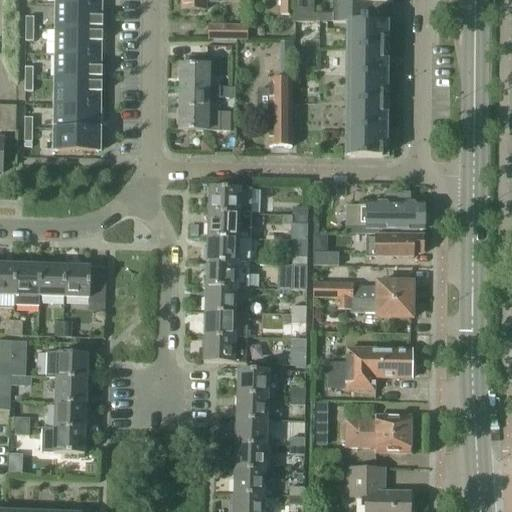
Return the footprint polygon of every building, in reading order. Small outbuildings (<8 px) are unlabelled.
[(180,0),(181,11),(206,12),(206,5),(216,5),(216,0),(180,0)] [(307,23),(307,0),(293,0),(294,23),(307,23)] [(349,158),(380,158),(380,147),(384,147),(384,115),(381,115),(381,94),(384,94),(385,62),(381,62),(381,40),(385,40),(385,24),(379,24),(379,15),(376,8),(376,3),(390,3),(390,0),(355,0),(356,2),(332,2),(332,23),(350,24),(349,158)] [(288,2),(280,2),(280,15),(288,16),(288,2)] [(55,6),(55,31),(99,32),(99,29),(101,29),(102,19),(99,19),(100,6),(55,6)] [(25,31),(33,31),(33,19),(25,19),(25,31)] [(246,43),(246,28),(208,27),(208,42),(246,43)] [(24,43),(33,43),(33,31),(25,31),(24,43)] [(55,31),(55,56),(99,57),(99,44),(101,44),(101,34),(99,34),(99,32),(55,31)] [(55,56),(55,81),(99,82),(99,79),(101,79),(101,70),(99,70),(99,57),(55,56)] [(185,66),(203,67),(203,58),(185,57),(185,66)] [(203,67),(185,66),(180,66),(180,90),(228,90),(228,89),(219,89),(219,79),(208,79),(208,67),(203,67)] [(24,81),(32,81),(32,69),(24,69),(24,81)] [(24,93),(32,93),(32,81),(24,81),(24,93)] [(54,107),(98,107),(98,94),(101,94),(101,85),(99,85),(99,82),(55,81),(54,107)] [(268,92),(257,92),(257,116),(268,116),(268,149),(291,149),(291,83),(275,84),(268,84),(268,92)] [(228,99),(228,90),(180,90),(180,111),(207,111),(207,99),(219,99),(228,99)] [(1,133),(15,133),(16,107),(2,107),(1,133)] [(98,107),(54,107),(54,131),(53,132),(98,132),(98,131),(98,107)] [(207,114),(207,111),(180,111),(179,132),(230,133),(230,114),(207,114)] [(23,131),(32,132),(32,119),(23,119),(23,131)] [(23,144),(31,144),(32,132),(23,131),(23,144)] [(53,153),(98,154),(98,132),(53,132),(53,153)] [(211,144),(201,144),(201,154),(211,155),(211,144)] [(250,217),(251,191),(208,190),(208,216),(250,217)] [(365,229),(345,228),(345,236),(381,236),(381,231),(424,232),(424,205),(410,205),(410,194),(385,194),(385,205),(365,205),(365,229)] [(291,218),(307,219),(307,209),(291,209),(291,218)] [(249,242),(250,217),(208,216),(207,240),(249,242)] [(306,227),(307,219),(291,218),(291,227),(306,227)] [(423,238),(364,238),(364,260),(413,260),(413,255),(423,255),(423,238)] [(249,267),(249,242),(207,240),(206,265),(249,267)] [(312,268),(338,268),(338,255),(312,255),(312,268)] [(291,268),(306,268),(306,259),(291,259),(291,268)] [(248,292),(249,267),(206,265),(205,291),(248,292)] [(0,297),(14,298),(15,268),(0,267),(0,297)] [(39,309),(39,299),(40,269),(15,268),(14,298),(13,308),(39,309)] [(305,277),(306,268),(291,268),(290,276),(305,277)] [(39,299),(64,300),(65,270),(40,269),(39,299)] [(89,301),(90,271),(65,270),(64,300),(89,301)] [(336,303),(412,304),(412,285),(376,284),(376,290),(351,289),(352,286),(313,286),(312,300),(336,300),(336,303)] [(247,302),(248,292),(205,291),(204,315),(235,316),(235,302),(247,302)] [(411,320),(412,304),(336,303),(336,312),(349,313),(349,315),(375,316),(375,320),(411,320)] [(290,318),(305,318),(305,309),(290,308),(290,318)] [(234,341),(235,316),(204,315),(203,340),(234,341)] [(305,326),(305,318),(290,318),(290,326),(305,326)] [(12,338),(13,323),(4,322),(3,338),(12,338)] [(13,323),(12,338),(21,338),(22,323),(13,323)] [(63,339),(63,324),(54,324),(53,339),(63,339)] [(63,324),(63,339),(71,339),(71,324),(63,324)] [(290,343),(305,343),(305,342),(305,335),(289,335),(289,342),(290,342),(290,343)] [(246,342),(234,342),(234,341),(203,340),(202,365),(245,366),(246,342)] [(10,344),(0,343),(0,356),(10,357),(10,344)] [(305,351),(305,343),(290,343),(289,351),(305,351)] [(411,380),(411,352),(344,351),(344,365),(326,365),(326,390),(344,391),(344,394),(374,394),(375,380),(411,380)] [(0,367),(9,368),(10,357),(0,356),(0,367)] [(46,356),(46,381),(56,382),(85,383),(86,358),(57,357),(46,356)] [(0,377),(9,378),(9,368),(0,367),(0,377)] [(236,398),(266,399),(267,373),(237,372),(236,398)] [(0,389),(9,390),(9,378),(0,377),(0,389)] [(84,407),(85,383),(56,382),(55,406),(84,407)] [(0,400),(8,401),(9,390),(0,389),(0,400)] [(289,400),(304,400),(305,390),(289,390),(289,400)] [(266,424),(266,399),(236,398),(235,423),(266,424)] [(0,412),(8,412),(8,401),(0,400),(0,412)] [(304,408),(304,400),(289,400),(288,408),(304,408)] [(84,431),(84,407),(55,406),(54,430),(84,431)] [(332,407),(315,407),(315,423),(331,423),(332,407)] [(344,436),(409,437),(409,419),(375,419),(375,423),(345,423),(344,436)] [(13,429),(29,429),(29,421),(14,420),(13,429)] [(265,449),(266,424),(235,423),(235,448),(265,449)] [(28,438),(29,429),(13,429),(13,438),(28,438)] [(83,456),(84,431),(54,430),(53,455),(83,456)] [(408,455),(409,437),(344,436),(344,449),(375,450),(375,455),(408,455)] [(288,450),(304,450),(304,440),(289,439),(288,450)] [(264,473),(265,449),(235,448),(234,472),(264,473)] [(384,473),(384,472),(347,471),(346,498),(365,499),(364,511),(409,511),(409,495),(380,495),(380,473),(384,473)] [(263,499),(264,473),(234,472),(233,498),(263,499)] [(288,499),(303,500),(303,490),(288,489),(288,499)] [(262,511),(263,499),(233,498),(232,511),(262,511)]
